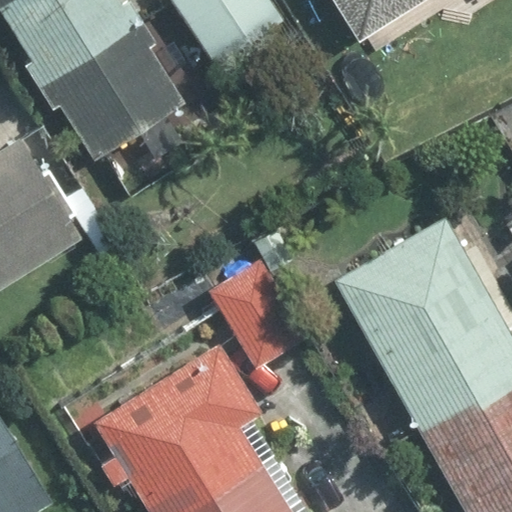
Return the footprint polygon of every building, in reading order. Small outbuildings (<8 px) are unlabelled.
[(14,0),(10,3),(58,80),(152,22),(138,0),(14,0)] [(283,0),(182,0),(223,59),(292,13),(283,0)] [(333,0),(356,40),(423,0),(333,0)] [(193,86),(152,22),(58,80),(99,145),(193,86)] [(31,141),(0,159),(0,276),(83,226),(31,141)] [(425,432),(511,383),(511,326),(453,218),(341,279),(425,432)] [(257,245),(211,275),(265,358),(311,329),(257,245)] [(144,511),(184,511),(278,455),(213,349),(91,424),(144,511)] [(469,511),(511,511),(511,383),(425,432),(469,511)] [(0,511),(14,511),(54,490),(0,396),(0,511)] [(312,511),(278,455),(184,511),(312,511)]
